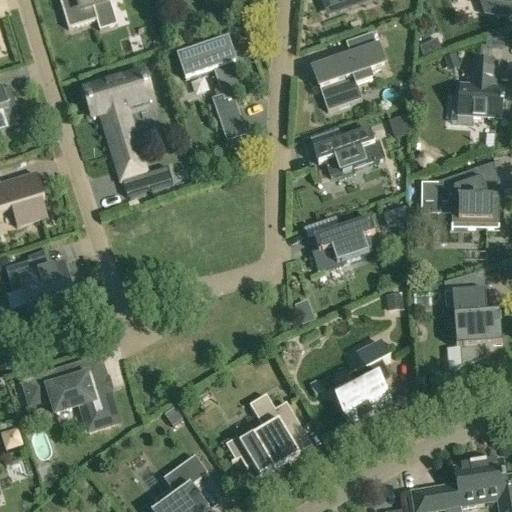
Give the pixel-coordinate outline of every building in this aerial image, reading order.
[(58,0),(69,32),(98,23),(94,10),(109,6),(107,0),(58,0)] [(327,0),(331,11),(360,1),(359,0),(327,0)] [(511,0),(468,0),(487,3),(485,13),(510,17),(511,0)] [(328,115),(362,103),(358,89),(372,84),(369,76),(384,70),(373,37),(346,46),(351,60),(313,73),(328,115)] [(178,61),(186,83),(213,74),(222,98),(212,102),(222,131),(243,124),(235,101),(245,97),(227,44),(229,43),(229,42),(210,49),(210,50),(178,61)] [(461,70),(456,56),(444,60),(448,74),(461,70)] [(472,126),(473,120),(502,122),(505,92),(493,91),(493,85),(495,85),(496,65),(467,64),(465,80),(470,80),(469,89),(459,88),(459,101),(453,101),(451,125),(472,126)] [(101,120),(121,185),(147,177),(127,111),(152,104),(143,74),(85,92),(94,122),(101,120)] [(0,133),(7,131),(5,125),(20,120),(10,90),(0,93),(0,133)] [(389,124),(395,141),(407,137),(407,118),(389,124)] [(319,167),(325,165),(330,181),(385,163),(379,145),(374,147),(370,134),(314,153),(319,167)] [(438,186),(438,202),(438,215),(452,215),(451,232),(499,232),(500,200),(489,200),(489,190),(500,186),(493,168),(500,166),(499,164),(438,186)] [(45,202),(40,185),(37,177),(1,189),(0,186),(0,216),(12,213),(17,230),(48,221),(43,203),(45,202)] [(140,203),(137,192),(126,195),(130,207),(140,203)] [(405,210),(387,217),(383,218),(389,232),(405,227),(405,210)] [(319,255),(312,257),(318,275),(375,255),(370,239),(375,237),(370,223),(314,242),(319,255)] [(6,271),(13,296),(22,293),(26,309),(31,308),(36,320),(64,306),(60,299),(73,295),(65,266),(34,275),(30,264),(6,271)] [(453,311),(456,351),(460,351),(462,370),(487,359),(486,358),(485,349),(503,347),(500,316),(487,317),(485,295),(445,298),(446,312),(453,311)] [(404,314),(403,297),(386,298),(388,315),(404,314)] [(350,430),(362,424),(373,419),(373,418),(392,408),(383,390),(391,386),(382,368),(390,364),(381,346),(358,358),(366,375),(348,384),(354,394),(336,403),(350,430)] [(42,381),(48,402),(52,401),(57,416),(82,408),(89,433),(118,424),(103,377),(85,382),(81,369),(42,381)] [(300,459),(297,454),(288,440),(301,432),(286,407),(275,414),(266,399),(250,409),(265,433),(254,440),(254,439),(241,447),(238,442),(226,449),(235,464),(232,466),(232,467),(240,462),(247,473),(248,473),(247,471),(252,468),(260,481),(273,473),(274,475),(300,459)] [(176,414),(165,421),(173,432),(183,424),(176,414)] [(207,511),(191,489),(208,478),(195,460),(164,482),(171,492),(154,505),(159,511),(157,511),(207,511)] [(456,488),(433,492),(421,494),(411,495),(413,511),(461,511),(462,511),(498,505),(498,511),(511,511),(511,478),(506,479),(503,463),(486,466),(486,465),(471,468),(471,469),(454,472),(456,488)]
